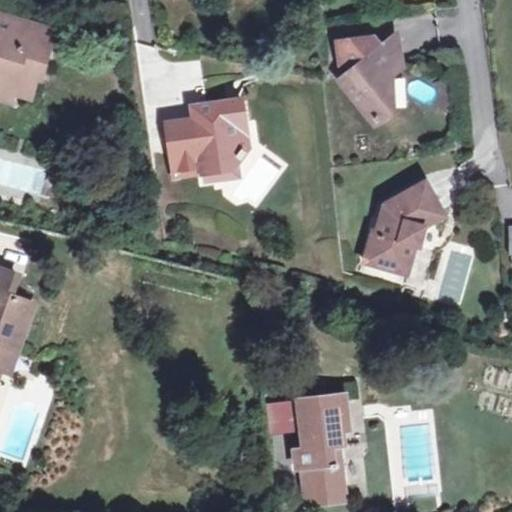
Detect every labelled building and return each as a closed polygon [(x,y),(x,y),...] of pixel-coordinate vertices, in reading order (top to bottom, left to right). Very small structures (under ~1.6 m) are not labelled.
[(0,85),(1,83),(16,88),(14,92),(31,98),(38,76),(28,73),(31,65),(45,69),(53,44),(50,43),(54,30),(0,13),(0,85)] [(378,121),(394,107),(393,73),(406,63),(399,35),(360,44),(378,121)] [(0,97),(12,101),(14,92),(16,88),(1,83),(0,85),(0,97)] [(244,101),(203,106),(204,116),(195,117),(196,123),(167,127),(172,159),(201,155),(205,181),(216,179),(222,170),(233,168),(246,151),(242,148),(239,121),(246,120),(244,101)] [(193,108),(195,117),(204,116),(203,106),(193,108)] [(367,254),(410,265),(416,245),(420,246),(427,224),(446,213),(428,180),(387,202),(382,218),(388,220),(383,233),(375,231),(367,254)] [(88,214),(108,220),(112,207),(92,201),(88,214)] [(407,275),(410,265),(367,254),(364,262),(407,275)] [(0,356),(2,350),(16,355),(35,305),(10,295),(18,274),(0,267),(0,375),(3,368),(0,367),(0,356)] [(11,371),(16,355),(2,350),(0,356),(0,367),(3,368),(11,371)] [(340,394),(345,427),(351,427),(347,393),(340,394)] [(345,427),(340,394),(298,399),(304,448),(300,448),(302,465),(306,505),(348,501),(344,462),(338,463),(336,447),(347,446),(345,427)]
